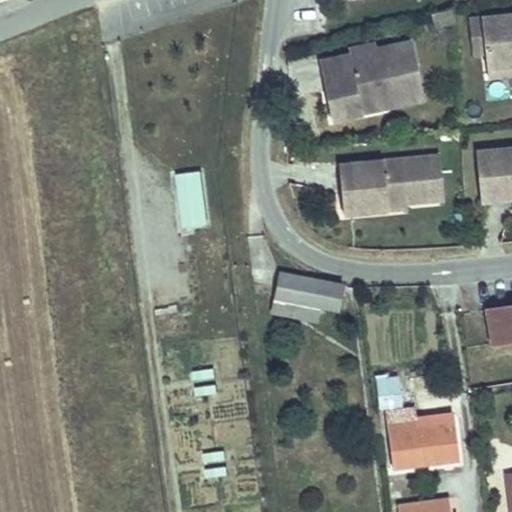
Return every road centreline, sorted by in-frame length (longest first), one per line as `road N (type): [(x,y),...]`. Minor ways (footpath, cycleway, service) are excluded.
road 1 (residential): [(267,42),(259,137),(263,182),(284,237),(326,263),(370,275),(511,267)]
road 2 (unknown): [(463,272),(483,511)]
